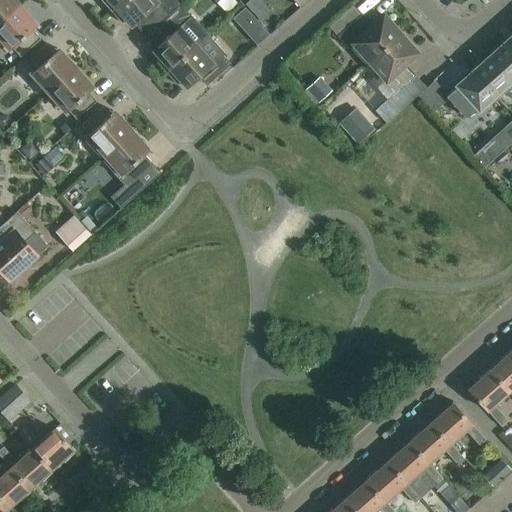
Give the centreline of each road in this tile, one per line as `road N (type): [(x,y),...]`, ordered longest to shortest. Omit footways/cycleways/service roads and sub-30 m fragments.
road 1 (residential): [(325,0),(196,120),(168,114),(66,0)]
road 2 (residential): [(290,511),(511,314)]
road 3 (residential): [(136,477),(0,325)]
road 4 (residential): [(136,477),(183,436),(251,511)]
